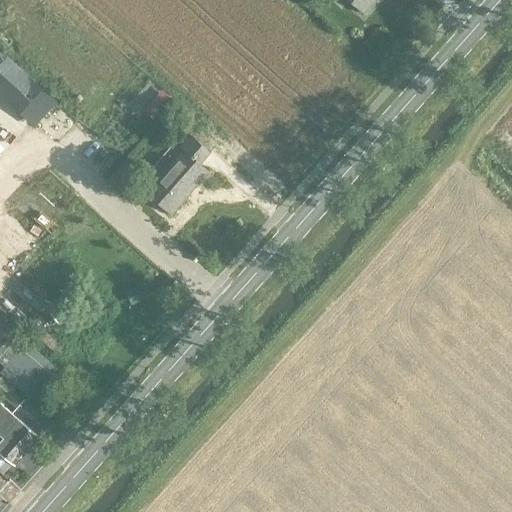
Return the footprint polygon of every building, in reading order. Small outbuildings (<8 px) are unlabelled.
[(350,0),(365,12),(375,0),(350,0)] [(14,102),(32,118),(49,100),(31,84),(27,88),(3,66),(0,69),(0,81),(18,98),(14,102)] [(202,164),(212,154),(192,136),(182,148),(186,152),(149,192),(171,213),(209,171),(202,164)] [(45,246),(0,293),(59,350),(104,303),(45,246)] [(8,360),(0,369),(16,383),(24,375),(8,360)] [(26,399),(0,376),(0,393),(18,409),(26,399)] [(0,451),(15,465),(39,438),(20,421),(18,424),(10,416),(12,414),(0,403),(0,451)]
